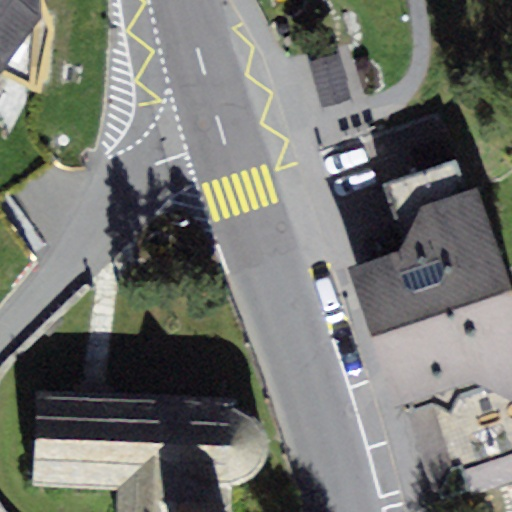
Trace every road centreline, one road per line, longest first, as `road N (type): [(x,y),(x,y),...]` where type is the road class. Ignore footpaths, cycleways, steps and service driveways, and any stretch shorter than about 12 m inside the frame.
road 1 (tertiary): [(344,511),(326,430),(224,137)]
road 2 (residential): [(224,137),(144,175),(0,333)]
road 3 (tertiary): [(224,137),(186,0)]
